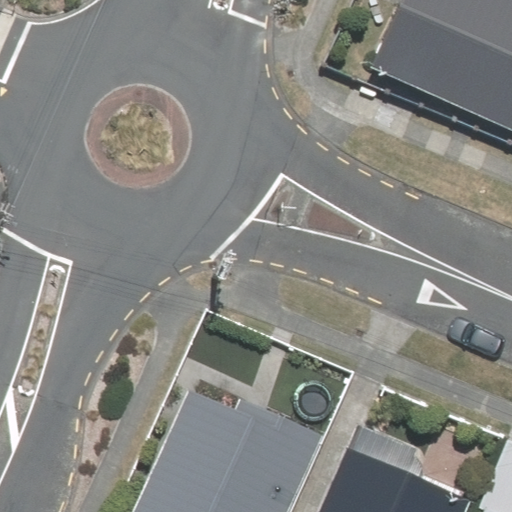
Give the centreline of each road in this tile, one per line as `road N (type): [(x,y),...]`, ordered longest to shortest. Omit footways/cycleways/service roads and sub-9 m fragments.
road 1 (residential): [(222,169),(511,291)]
road 2 (residential): [(0,437),(92,212)]
road 3 (residential): [(222,169),(174,218),(128,225),(92,212)]
road 4 (residential): [(55,99),(68,78),(107,50),(131,45),(179,54)]
road 5 (residential): [(179,54),(223,103),(222,169)]
road 6 (residential): [(92,212),(55,170),(48,146),(55,99)]
